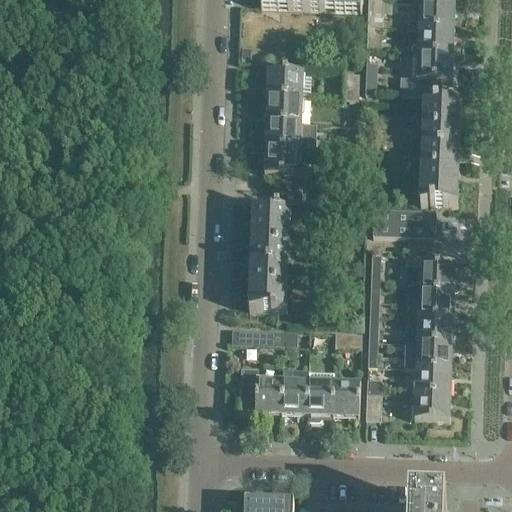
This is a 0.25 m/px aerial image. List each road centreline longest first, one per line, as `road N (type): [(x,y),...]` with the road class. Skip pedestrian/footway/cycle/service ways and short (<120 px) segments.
road 1 (residential): [(201,470),(219,0)]
road 2 (residential): [(511,476),(201,470)]
